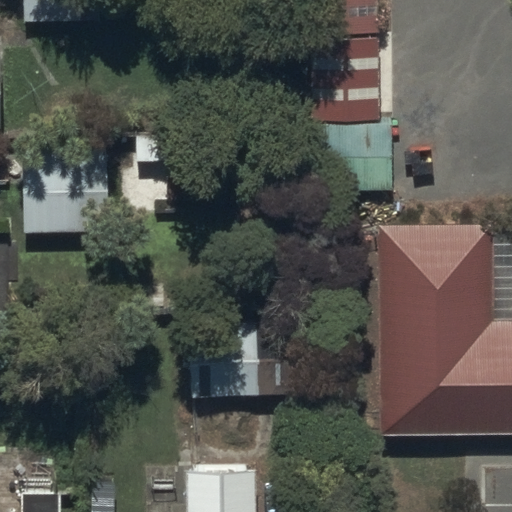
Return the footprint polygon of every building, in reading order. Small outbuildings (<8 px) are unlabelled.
[(15,0),(16,39),(91,39),(90,0),(15,0)] [(377,0),(316,0),(317,33),(377,32),(377,0)] [(377,38),(318,39),(319,116),(380,115),(377,38)] [(2,251),(106,250),(105,157),(1,158),(2,251)] [(379,226),(380,435),(511,433),(511,314),(491,315),(491,225),(379,226)] [(188,414),(295,413),(295,339),(188,340),(188,414)]
